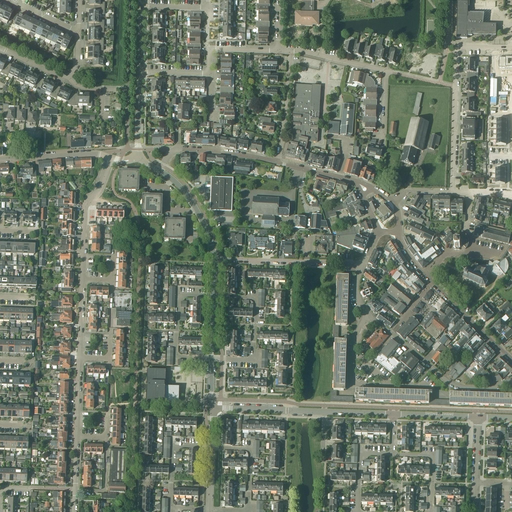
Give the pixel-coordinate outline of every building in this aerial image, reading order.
[(99,3),(99,0),(89,0),(89,5),(96,6),(96,9),(104,9),(104,3),(99,3)] [(269,5),(269,0),(259,0),(259,4),(256,4),(256,8),(270,8),(268,8),(268,5),(269,5)] [(318,1),(318,0),(296,0),(296,1),(302,1),(301,12),(302,12),(302,14),(296,14),(296,25),(301,25),(301,27),(312,27),(312,25),(318,25),(318,14),(312,14),(312,13),(313,13),(313,2),(312,2),(312,1),(318,1)] [(460,0),(461,3),(457,3),(456,39),(467,39),(467,37),(471,36),(471,35),(496,36),(496,28),(497,28),(497,25),(496,25),(482,25),(484,14),(483,14),(478,14),(473,14),(467,14),(468,7),(469,7),(469,0),(460,0)] [(270,8),(256,8),(256,11),(259,11),(259,16),(257,16),(259,17),(269,17),(269,11),(268,11),(268,8),(270,8)] [(7,9),(2,20),(8,22),(12,12),(7,9)] [(70,14),(70,9),(59,9),(59,14),(61,14),(61,15),(60,15),(65,18),(65,17),(64,17),(65,14),(70,14)] [(104,15),(104,9),(96,9),(96,12),(89,12),(89,17),(99,18),(99,15),(104,15)] [(153,21),(166,21),(165,21),(165,15),(167,15),(167,12),(160,12),(155,12),(155,15),(153,15),(153,21)] [(190,22),(201,22),(201,16),(200,16),(200,13),(201,13),(188,13),(188,16),(190,16),(190,21),(189,21),(189,22),(190,22)] [(19,28),(24,17),(19,15),(14,25),(19,28)] [(24,30),(29,20),(24,17),(19,28),(24,30)] [(99,21),(99,18),(89,17),(88,23),(95,24),(95,27),(104,27),(104,21),(99,21)] [(269,22),(269,17),(259,17),(259,22),(256,22),(256,25),(269,25),(268,25),(268,22),(269,22)] [(30,32),(34,22),(29,20),(24,30),(30,32)] [(166,21),(153,21),(153,26),(155,27),(155,29),(166,30),(166,27),(165,26),(165,21),(166,21)] [(35,35),(40,24),(34,22),(30,32),(35,35)] [(200,27),(201,22),(190,22),(190,27),(187,27),(187,30),(201,31),(201,30),(199,30),(200,27)] [(40,37),(45,27),(40,24),(35,35),(40,37)] [(269,26),(269,25),(256,25),(256,29),(258,29),(258,34),(257,34),(258,34),(269,34),(269,29),(268,29),(268,26),(269,26)] [(45,40),(50,29),(45,27),(40,37),(45,40)] [(103,33),(104,27),(95,27),(95,30),(88,30),(88,35),(98,36),(99,33),(103,33)] [(50,42),(55,32),(50,29),(45,40),(50,42)] [(166,33),(166,30),(155,29),(155,32),(153,32),(153,38),(166,38),(165,38),(165,33),(166,33)] [(201,31),(187,30),(187,34),(190,34),(190,39),(188,39),(190,39),(200,39),(200,34),(199,34),(199,31),(201,31)] [(55,45),(60,34),(55,32),(50,42),(55,45)] [(61,47),(65,37),(60,34),(55,45),(61,47)] [(268,40),(269,34),(258,34),(258,39),(255,39),(255,43),(269,43),(267,43),(267,40),(268,40)] [(98,39),(98,36),(88,35),(88,41),(95,42),(95,45),(103,45),(103,39),(98,39)] [(65,37),(61,47),(66,50),(71,39),(65,37)] [(166,38),(153,38),(153,44),(154,44),(154,47),(166,47),(166,44),(164,44),(165,38),(166,38)] [(200,45),(200,39),(190,39),(190,44),(187,44),(187,48),(201,48),(199,48),(199,45),(200,45)] [(357,41),(352,39),(350,41),(350,44),(345,43),(343,52),(348,53),(350,54),(350,51),(354,52),(355,52),(356,45),(357,41)] [(378,45),(376,57),(380,58),(379,60),(386,62),(386,60),(386,59),(388,52),(382,51),(383,48),(382,46),(381,46),(382,42),(379,41),(378,45)] [(368,43),(363,42),(362,46),(356,45),(355,52),(354,52),(354,55),(358,56),(360,56),(361,53),(365,54),(367,47),(368,43)] [(376,57),(378,45),(375,44),(373,45),(372,49),(367,47),(365,54),(364,57),(369,58),(371,58),(371,59),(372,56),(376,57)] [(88,48),(87,53),(92,54),(98,54),(100,54),(100,51),(103,51),(103,45),(95,45),(95,48),(88,48)] [(166,50),(166,47),(154,47),(154,50),(153,50),(152,55),(166,56),(164,56),(164,50),(166,50)] [(201,48),(187,48),(187,51),(190,51),(189,56),(188,56),(189,56),(200,57),(200,51),(199,51),(199,48),(201,48)] [(386,59),(390,60),(390,63),(396,64),(399,55),(394,54),(395,51),(394,49),(389,48),(388,52),(386,59)] [(87,53),(87,59),(94,59),(94,60),(94,66),(103,66),(103,60),(104,57),(100,57),(100,54),(98,54),(92,54),(87,53)] [(166,56),(152,55),(152,61),(154,61),(154,64),(158,65),(158,64),(165,65),(165,61),(164,61),(164,56),(166,56)] [(200,62),(200,57),(189,56),(189,62),(187,62),(187,65),(199,65),(199,62),(200,62)] [(221,65),(231,65),(233,65),(231,65),(232,60),(234,60),(234,56),(221,56),(222,56),(222,59),(221,59),(221,65)] [(499,60),(498,69),(511,68),(511,58),(508,58),(508,59),(508,60),(506,60),(506,58),(502,58),(502,59),(502,60),(499,60)] [(4,75),(9,64),(6,63),(6,62),(4,61),(4,60),(1,59),(0,61),(0,70),(1,71),(0,73),(4,75)] [(263,60),(262,71),(275,71),(275,67),(277,67),(277,66),(278,66),(278,64),(277,63),(277,60),(263,60)] [(13,76),(17,66),(15,65),(14,66),(12,64),(11,65),(9,64),(4,75),(7,76),(8,74),(13,76)] [(231,70),(231,65),(221,65),(221,70),(222,70),(222,74),(234,74),(234,70),(231,70)] [(20,82),(25,72),(22,70),(23,69),(20,68),(17,66),(13,76),(18,79),(17,81),(20,82)] [(478,77),(478,67),(475,67),(464,67),(464,72),(469,73),(468,77),(475,77),(478,77)] [(267,81),(267,82),(270,82),(270,83),(271,84),(272,84),(273,83),(274,82),(277,82),(278,75),(268,74),(268,75),(266,75),(266,71),(259,71),(259,75),(263,75),(263,77),(264,78),(264,80),(265,81),(267,81)] [(29,84),(34,74),(31,73),(28,72),(28,73),(25,72),(20,82),(23,84),(24,82),(29,84)] [(358,84),(360,74),(354,72),(354,73),(351,73),(348,84),(352,85),(352,83),(358,84)] [(36,90),(41,79),(38,78),(39,77),(36,76),(37,75),(34,74),(29,84),(34,86),(33,89),(36,90)] [(234,77),(234,74),(222,74),(222,77),(221,77),(221,82),(231,83),(233,83),(233,82),(231,82),(231,77),(234,77)] [(364,87),(373,81),(371,78),(368,77),(368,76),(365,76),(365,75),(360,74),(358,84),(363,85),(364,87)] [(474,87),(475,77),(468,77),(468,81),(464,80),(463,87),(474,87)] [(45,92),(50,82),(47,80),(47,82),(41,79),(36,90),(40,92),(41,89),(45,92)] [(152,88),(165,88),(163,88),(164,83),(165,83),(165,79),(158,79),(154,79),(154,82),(152,82),(152,88)] [(366,95),(376,95),(376,89),(376,86),(375,86),(375,83),(373,81),(364,87),(366,89),(366,95)] [(52,98),(58,87),(55,86),(55,85),(53,84),(53,83),(50,82),(45,92),(50,94),(49,96),(52,98)] [(231,88),(231,83),(221,82),(221,88),(222,88),(221,91),(234,91),(234,88),(231,88)] [(265,89),(265,86),(258,85),(258,89),(262,89),(262,92),(263,92),(263,94),(265,96),(267,96),(269,96),(270,97),(271,98),(272,98),(273,98),(273,96),(277,96),(277,89),(267,89),(265,89)] [(312,86),(296,85),(294,110),(293,110),(292,134),(294,134),(294,136),(293,136),(290,147),(291,147),(291,149),(290,149),(289,150),(287,150),(285,158),(304,162),(307,150),(304,150),(304,148),(306,148),(308,140),(309,140),(309,142),(317,142),(319,112),(320,112),(320,107),(319,106),(321,86),(312,85),(312,86)] [(62,99),(66,89),(63,88),(63,89),(61,87),(60,88),(58,87),(52,98),(56,99),(57,97),(62,99)] [(474,97),(474,87),(463,87),(463,92),(468,93),(468,97),(474,97)] [(165,88),(152,88),(152,94),(153,94),(153,98),(165,98),(165,94),(163,94),(163,88),(165,88)] [(71,106),(74,95),(71,93),(71,92),(69,91),(66,89),(62,99),(66,102),(65,104),(71,106)] [(233,95),(234,91),(221,91),(221,94),(220,94),(220,100),(231,100),(232,100),(231,100),(231,95),(233,95)] [(82,104),(83,93),(80,93),(80,94),(77,94),(77,95),(74,95),(71,106),(77,107),(77,104),(82,104)] [(83,93),(82,104),(88,105),(88,107),(91,107),(92,95),(89,95),(89,94),(86,94),(83,93)] [(376,100),(376,95),(366,95),(366,100),(363,100),(363,103),(375,104),(375,100),(376,100)] [(474,107),(474,97),(468,97),(468,101),(463,100),(463,106),(474,107)] [(165,102),(165,98),(153,98),(153,102),(151,102),(151,108),(164,108),(163,108),(163,102),(165,102)] [(188,121),(188,113),(187,113),(187,106),(184,105),(182,105),(179,105),(179,100),(177,100),(173,100),(172,106),(179,106),(178,113),(181,113),(180,120),(188,121)] [(231,105),(231,100),(220,100),(220,105),(221,105),(221,109),(226,109),(226,108),(233,109),(233,108),(233,105),(231,105)] [(276,113),(277,103),(268,103),(268,106),(265,106),(265,115),(269,115),(269,113),(273,113),(275,113),(276,113)] [(375,107),(375,104),(363,103),(363,107),(366,107),(365,112),(376,112),(376,107),(375,107)] [(14,110),(13,110),(8,110),(8,105),(3,104),(2,119),(7,119),(7,120),(10,120),(10,122),(13,122),(14,121),(13,121),(14,110)] [(352,135),(354,106),(343,105),(341,124),(340,134),(341,134),(340,135),(346,136),(346,134),(352,135)] [(24,112),(19,112),(19,106),(14,106),(13,110),(14,110),(13,121),(14,121),(18,121),(18,122),(20,122),(20,124),(24,124),(24,123),(24,112)] [(474,112),(474,107),(463,106),(463,112),(468,113),(467,117),(481,117),(481,113),(474,112)] [(35,126),(35,114),(29,113),(30,108),(24,108),(24,112),(24,123),(29,123),(31,123),(31,126),(35,126)] [(164,108),(151,108),(151,114),(153,114),(153,118),(157,118),(164,118),(164,113),(163,113),(163,108),(164,108)] [(238,112),(238,109),(233,108),(233,109),(226,108),(226,109),(225,112),(224,117),(227,117),(227,120),(234,120),(234,117),(235,117),(235,112),(238,112)] [(40,115),(40,126),(50,126),(50,115),(57,115),(57,110),(43,110),(43,115),(40,115)] [(376,118),(376,112),(365,112),(365,117),(363,117),(362,121),(375,121),(375,118),(376,118)] [(269,123),(269,119),(265,118),(260,118),(259,127),(263,127),(262,131),(273,133),(274,125),(270,124),(269,123)] [(421,151),(422,150),(428,123),(411,119),(401,163),(413,166),(416,152),(417,150),(421,151)] [(461,132),(462,132),(462,140),(483,141),(483,120),(462,120),(462,128),(461,128),(461,132)] [(374,124),(375,121),(362,121),(362,124),(365,124),(365,129),(365,132),(373,132),(373,130),(375,130),(375,124),(374,124)] [(340,134),(341,124),(340,123),(328,122),(327,134),(339,135),(339,133),(340,134)] [(167,131),(164,131),(164,133),(165,144),(165,145),(172,145),(174,144),(174,143),(173,136),(169,136),(168,136),(167,131)] [(153,144),(165,144),(164,133),(158,133),(159,136),(153,137),(153,144)] [(196,145),(196,137),(190,136),(191,134),(187,134),(187,142),(190,142),(190,145),(196,145)] [(85,148),(85,143),(83,143),(83,138),(81,138),(81,135),(74,136),(74,142),(71,142),(71,149),(85,148)] [(438,146),(440,137),(432,135),(428,149),(434,150),(435,145),(438,146)] [(105,146),(105,140),(103,140),(103,137),(95,138),(95,139),(91,139),(91,147),(105,146)] [(105,146),(111,146),(112,146),(111,137),(107,138),(107,137),(103,137),(103,140),(105,140),(105,146)] [(209,137),(208,146),(215,146),(215,143),(218,143),(218,137),(215,137),(215,138),(209,137)] [(228,149),(230,140),(221,138),(221,140),(219,147),(228,149)] [(228,149),(236,150),(237,141),(230,140),(228,149)] [(260,142),(256,142),(256,140),(255,140),(255,142),(253,142),(251,151),(255,152),(257,152),(260,153),(261,153),(263,144),(260,144),(260,142)] [(381,157),(383,148),(368,145),(366,154),(371,155),(371,153),(374,154),(374,155),(381,157)] [(317,167),(319,158),(312,156),(313,155),(310,154),(308,161),(311,161),(310,165),(317,167)] [(190,157),(190,155),(181,156),(181,164),(191,163),(191,166),(193,166),(193,157),(190,157)] [(215,163),(215,165),(225,166),(225,163),(225,158),(226,158),(226,157),(216,157),(215,163)] [(319,158),(317,167),(323,168),(325,159),(319,158)] [(340,161),(327,158),(326,161),(326,163),(329,163),(328,168),(327,170),(337,173),(340,161)] [(73,169),(81,168),(80,159),(65,160),(66,167),(73,167),(73,169)] [(80,159),(81,168),(91,168),(90,159),(80,159)] [(358,178),(360,168),(361,164),(347,160),(343,173),(358,178)] [(60,161),(52,161),(53,169),(61,169),(60,168),(63,168),(63,161),(60,161)] [(234,165),(233,171),(249,173),(250,169),(252,169),(253,163),(237,161),(236,165),(234,165)] [(42,162),(38,163),(39,173),(45,173),(45,169),(51,168),(50,162),(42,162)] [(17,166),(16,166),(17,179),(22,179),(22,180),(26,179),(26,164),(24,165),(22,166),(20,166),(20,172),(17,172),(17,166)] [(29,166),(29,165),(28,165),(26,164),(26,179),(30,179),(30,178),(36,178),(35,166),(35,171),(32,171),(32,166),(29,166)] [(0,173),(8,173),(8,165),(0,165),(0,173)] [(472,175),(472,168),(462,167),(462,173),(466,173),(466,176),(470,176),(472,175)] [(372,172),(369,171),(369,170),(366,169),(366,170),(363,169),(362,172),(361,171),(359,178),(367,181),(369,180),(370,177),(372,172)] [(140,180),(141,171),(130,170),(130,172),(120,172),(120,177),(121,177),(121,181),(120,180),(120,188),(122,190),(132,190),(136,190),(136,191),(138,191),(139,183),(137,183),(137,180),(140,180)] [(473,176),(473,184),(476,184),(476,185),(480,185),(480,184),(483,184),(483,180),(485,180),(485,176),(485,175),(479,174),(479,176),(473,176)] [(317,176),(315,181),(323,183),(323,186),(321,190),(324,190),(325,187),(327,187),(330,180),(328,180),(328,179),(317,176)] [(224,178),(220,178),(213,178),(212,182),(212,185),(212,192),(211,192),(211,195),(212,195),(212,201),(211,201),(211,205),(212,205),(211,209),(219,209),(219,211),(223,211),(223,209),(231,210),(231,206),(232,206),(232,202),(231,202),(231,196),(232,196),(232,192),(231,192),(232,186),(233,183),(232,183),(232,179),(224,178)] [(59,180),(59,184),(62,184),(61,190),(64,190),(64,192),(64,196),(68,196),(68,199),(75,200),(76,193),(71,193),(71,192),(68,192),(68,190),(68,185),(63,185),(63,181),(59,180)] [(334,190),(336,182),(330,180),(327,187),(326,189),(331,191),(332,189),(334,190)] [(323,183),(316,181),(313,190),(318,191),(320,192),(323,183)] [(346,192),(348,185),(343,184),(340,194),(342,195),(343,194),(344,194),(344,191),(346,192)] [(350,205),(352,204),(360,200),(355,191),(348,195),(350,198),(344,202),(345,204),(346,204),(346,205),(349,205),(350,205)] [(163,205),(163,195),(153,195),(153,196),(143,196),(143,202),(144,202),(144,205),(143,205),(143,212),(145,214),(155,215),(155,214),(159,214),(159,215),(161,215),(161,207),(160,207),(160,205),(163,205)] [(430,197),(430,196),(417,196),(418,196),(417,197),(415,196),(412,201),(423,207),(426,202),(427,202),(427,203),(430,203),(430,197)] [(438,210),(438,196),(437,196),(431,196),(430,196),(430,197),(433,197),(433,210),(438,210)] [(289,217),(289,204),(279,203),(279,199),(254,197),(253,215),(263,215),(262,217),(261,227),(274,228),(275,218),(274,218),(274,216),(289,217)] [(457,201),(458,201),(458,197),(452,197),(451,201),(451,204),(450,205),(450,207),(451,207),(451,210),(452,210),(452,213),(451,212),(451,215),(457,216),(457,213),(457,201)] [(367,200),(373,213),(376,212),(384,221),(393,213),(385,204),(378,211),(372,198),(367,200)] [(475,204),(484,207),(485,203),(488,204),(489,199),(483,198),(482,200),(476,199),(475,204)] [(58,199),(57,207),(67,207),(67,205),(75,205),(75,200),(68,199),(61,199),(58,199)] [(342,205),(343,210),(347,209),(351,217),(356,215),(356,216),(357,215),(359,218),(363,216),(362,214),(364,214),(363,212),(364,211),(359,201),(357,203),(357,202),(352,204),(350,205),(349,205),(346,205),(346,204),(345,204),(342,205)] [(422,210),(423,207),(412,201),(410,206),(412,207),(411,209),(421,215),(423,216),(425,212),(422,210)] [(496,201),(493,211),(493,214),(498,215),(498,212),(501,202),(496,201)] [(335,212),(343,210),(342,205),(327,209),(330,221),(337,219),(335,212)] [(20,209),(19,217),(22,217),(22,222),(25,222),(25,223),(26,224),(28,224),(29,212),(25,212),(25,210),(24,210),(24,208),(20,207),(20,209)] [(10,223),(10,211),(7,211),(6,209),(1,209),(1,216),(4,216),(4,221),(6,221),(6,222),(7,223),(8,223),(9,223),(10,223)] [(19,217),(20,209),(14,209),(14,212),(10,211),(10,223),(11,223),(12,223),(13,223),(14,222),(13,222),(16,222),(16,217),(19,217)] [(419,218),(421,215),(411,209),(408,214),(410,216),(409,218),(422,225),(424,221),(419,218)] [(29,212),(28,224),(29,224),(30,224),(31,223),(32,223),(32,222),(34,223),(34,219),(38,219),(38,210),(33,210),(32,212),(29,212)] [(312,215),(311,230),(320,230),(320,227),(327,228),(326,222),(321,221),(321,215),(312,215)] [(294,217),(293,228),(305,229),(306,218),(294,217)] [(186,229),(186,219),(176,219),(176,221),(166,220),(166,226),(167,226),(167,229),(166,229),(166,236),(168,239),(178,239),(178,238),(182,239),(184,239),(184,231),(183,231),(183,229),(186,229)] [(338,237),(358,235),(359,235),(359,230),(363,228),(365,233),(369,231),(373,230),(371,226),(372,226),(370,221),(359,225),(348,228),(337,231),(338,237)] [(435,235),(429,232),(422,228),(410,223),(407,230),(417,235),(414,240),(418,242),(421,245),(425,239),(431,242),(435,235)] [(508,245),(511,232),(486,226),(485,228),(482,227),(482,226),(480,226),(477,225),(476,227),(475,227),(473,236),(508,245)] [(450,242),(450,241),(454,237),(449,233),(451,232),(447,228),(444,232),(447,235),(444,238),(445,238),(443,241),(446,244),(449,241),(450,241),(450,242)] [(337,237),(338,237),(337,231),(335,231),(337,237),(337,244),(361,254),(362,251),(363,251),(349,246),(337,241),(337,237)] [(242,246),(242,236),(235,235),(235,237),(232,236),(232,240),(231,240),(230,242),(230,245),(230,247),(232,248),(233,248),(235,248),(236,248),(236,245),(238,245),(238,246),(242,246)] [(363,251),(370,236),(369,235),(361,236),(360,237),(357,236),(358,235),(338,237),(337,237),(337,241),(349,246),(363,251)] [(468,240),(467,237),(465,235),(466,236),(464,238),(459,238),(459,237),(458,236),(457,235),(456,235),(456,236),(455,236),(455,237),(454,237),(454,238),(454,239),(455,239),(455,240),(456,242),(455,243),(454,243),(453,244),(453,247),(454,248),(455,249),(453,249),(453,250),(460,250),(460,249),(458,249),(459,248),(460,248),(460,247),(460,246),(464,246),(466,249),(465,249),(467,248),(468,245),(468,242),(468,240)] [(255,251),(256,251),(256,249),(261,249),(262,238),(254,238),(254,236),(253,236),(249,236),(249,243),(250,243),(250,248),(250,250),(252,250),(252,251),(253,251),(253,250),(255,250),(255,251)] [(332,243),(332,237),(321,236),(320,243),(317,243),(317,244),(316,244),(316,253),(317,254),(317,255),(326,255),(327,254),(328,254),(328,251),(332,251),(332,247),(331,247),(331,243),(332,243)] [(413,246),(415,244),(414,241),(412,240),(410,240),(407,236),(403,238),(407,248),(408,248),(407,248),(408,248),(409,249),(408,249),(413,246)] [(262,238),(261,249),(267,249),(266,251),(269,251),(270,252),(270,251),(273,251),(273,244),(274,244),(275,237),(269,237),(269,239),(262,238)] [(437,257),(440,254),(438,251),(435,247),(436,246),(440,242),(436,238),(431,243),(426,241),(423,243),(427,248),(422,252),(415,244),(413,246),(408,249),(414,257),(413,257),(414,257),(415,258),(417,262),(418,263),(422,269),(428,265),(427,264),(432,260),(437,257)] [(393,257),(400,252),(393,240),(387,244),(384,251),(390,254),(387,258),(390,259),(393,257)] [(292,255),(292,243),(285,243),(285,241),(282,241),(281,249),(284,249),(284,255),(292,255)] [(28,245),(28,254),(34,254),(34,251),(37,251),(37,244),(31,244),(30,245),(28,245)] [(370,259),(377,263),(377,262),(375,261),(377,258),(379,259),(381,253),(374,250),(370,259)] [(401,266),(406,262),(400,253),(392,258),(395,263),(398,261),(399,263),(394,266),(397,269),(400,267),(397,270),(399,268),(401,266)] [(503,259),(504,257),(504,255),(499,262),(497,262),(494,262),(492,264),(489,264),(488,266),(479,265),(479,266),(480,266),(479,268),(478,267),(477,267),(473,265),(473,264),(470,271),(468,270),(468,269),(467,269),(465,274),(462,279),(463,279),(466,280),(466,281),(467,281),(467,280),(470,282),(470,283),(471,282),(473,284),(474,285),(474,284),(477,285),(476,286),(477,286),(478,286),(480,287),(480,288),(481,288),(481,287),(485,287),(486,288),(486,287),(488,283),(488,282),(485,278),(488,273),(488,272),(487,272),(489,271),(490,271),(490,272),(491,273),(492,274),(494,275),(497,275),(499,275),(499,276),(501,275),(503,274),(504,275),(505,275),(504,275),(505,273),(506,272),(507,270),(508,269),(508,267),(508,265),(507,264),(507,262),(505,259),(505,258),(504,260),(503,259)] [(374,269),(377,263),(370,259),(368,263),(373,266),(372,268),(374,269)] [(410,277),(414,274),(411,270),(412,270),(406,263),(406,262),(401,266),(399,268),(397,270),(395,267),(393,270),(388,275),(392,278),(396,282),(399,278),(401,276),(406,280),(409,277),(410,277)] [(390,267),(385,271),(388,275),(393,270),(395,267),(393,265),(390,268),(390,267)] [(63,281),(72,281),(73,274),(71,274),(71,270),(63,270),(63,274),(64,274),(64,278),(63,278),(63,281)] [(367,272),(364,277),(370,282),(374,284),(374,285),(378,288),(383,282),(385,279),(382,277),(380,276),(378,279),(367,272)] [(418,293),(426,283),(415,272),(414,274),(410,277),(409,277),(406,280),(405,282),(410,288),(411,286),(418,293)] [(330,399),(330,402),(352,403),(353,397),(336,397),(336,391),(343,391),(344,387),(345,345),(346,345),(346,339),(338,338),(338,325),(348,326),(348,322),(346,322),(346,310),(347,276),(338,275),(337,286),(336,310),(336,325),(333,325),(332,340),(335,340),(334,362),(333,391),(330,390),(330,399)] [(61,281),(61,292),(63,292),(70,292),(71,289),(72,289),(72,281),(63,281),(61,281)] [(395,283),(395,282),(388,291),(386,294),(390,296),(391,298),(393,296),(392,295),(398,288),(399,286),(395,283)] [(391,298),(394,299),(398,303),(400,301),(407,307),(414,298),(395,283),(399,286),(398,288),(392,295),(393,296),(391,298)] [(364,300),(369,297),(369,296),(373,295),(368,284),(364,285),(366,290),(361,292),(364,300)] [(126,294),(118,294),(118,298),(115,298),(115,306),(126,307),(126,305),(130,305),(130,306),(131,306),(131,294),(128,294),(127,294),(126,294)] [(391,298),(390,296),(388,298),(384,295),(381,300),(393,309),(392,310),(393,310),(392,311),(400,316),(402,313),(406,308),(399,303),(398,305),(393,301),(394,299),(391,298)] [(374,314),(383,307),(373,300),(367,305),(374,314)] [(507,302),(500,309),(503,313),(508,309),(511,306),(507,302)] [(448,306),(447,305),(446,304),(443,304),(440,308),(441,310),(441,311),(438,314),(450,324),(449,324),(450,325),(452,326),(459,318),(448,308),(448,306)] [(494,308),(491,304),(488,307),(486,305),(485,306),(484,306),(476,313),(485,322),(492,316),(493,315),(490,312),(494,308)] [(501,319),(493,327),(496,330),(495,331),(497,333),(498,332),(499,334),(507,327),(504,323),(509,319),(507,317),(511,313),(508,309),(503,313),(505,315),(501,319)] [(26,310),(26,321),(32,321),(32,318),(34,318),(34,313),(32,313),(32,310),(26,310)] [(131,320),(131,312),(116,312),(115,319),(116,319),(116,320),(116,326),(129,327),(130,320),(131,320)] [(387,323),(390,319),(381,313),(377,319),(384,324),(386,322),(387,323)] [(450,325),(449,324),(450,324),(438,314),(435,317),(431,313),(420,325),(436,340),(443,332),(445,334),(448,330),(446,329),(450,325)] [(396,333),(403,340),(419,324),(412,317),(396,333)] [(191,324),(191,328),(199,328),(199,325),(200,324),(200,318),(193,318),(193,324),(191,324)] [(384,324),(390,329),(394,323),(390,319),(387,323),(386,322),(384,324)] [(461,320),(453,328),(449,332),(447,335),(451,339),(453,337),(459,331),(465,324),(461,320)] [(475,333),(474,332),(468,327),(465,324),(459,331),(464,336),(454,346),(456,348),(455,349),(457,352),(475,333)] [(508,328),(501,334),(507,340),(511,334),(511,328),(510,330),(508,328)] [(388,336),(381,330),(377,334),(375,332),(365,343),(375,352),(388,336)] [(472,355),(484,342),(476,334),(464,347),(472,355)] [(444,336),(439,342),(441,345),(442,346),(443,346),(448,340),(444,336)] [(411,345),(415,341),(409,337),(406,341),(411,345)] [(393,359),(394,358),(392,355),(400,345),(393,340),(391,340),(380,353),(379,353),(374,359),(391,373),(399,364),(393,359)] [(420,346),(420,345),(415,341),(411,345),(416,350),(417,350),(420,346)] [(25,343),(25,354),(31,354),(31,351),(33,351),(33,346),(31,346),(31,343),(25,343)] [(417,350),(416,350),(417,350),(417,349),(422,354),(422,353),(424,354),(426,351),(420,345),(420,346),(417,350)] [(438,353),(432,360),(436,364),(444,355),(445,356),(449,351),(443,346),(442,346),(441,345),(435,351),(437,353),(438,353)] [(491,352),(484,345),(471,359),(481,368),(482,369),(495,356),(493,354),(494,353),(492,352),(492,351),(491,352)] [(279,361),(287,361),(287,360),(288,360),(288,357),(287,357),(288,354),(285,354),(285,351),(277,351),(276,354),(279,354),(279,361)] [(392,374),(402,382),(419,362),(408,353),(403,359),(400,363),(399,364),(391,373),(392,374)] [(503,369),(508,364),(501,357),(496,362),(497,363),(495,365),(494,364),(491,368),(497,372),(502,367),(503,369)] [(287,362),(287,361),(279,361),(278,367),(276,367),(276,370),(284,370),(285,367),(287,368),(287,365),(288,365),(288,362),(287,362)] [(415,381),(426,369),(427,368),(420,363),(409,376),(415,381)] [(457,366),(455,364),(450,369),(452,371),(450,374),(455,379),(464,369),(459,364),(457,366)] [(511,374),(511,372),(511,367),(508,364),(503,369),(502,367),(497,372),(498,373),(497,374),(502,380),(508,373),(509,373),(511,374)] [(487,373),(482,368),(471,378),(476,383),(479,381),(482,382),(488,377),(486,375),(487,373)] [(166,370),(147,370),(146,403),(179,404),(179,387),(165,387),(166,370)] [(284,373),(284,370),(276,370),(276,373),(278,373),(278,379),(287,380),(287,379),(287,375),(287,373),(284,373)] [(24,374),(24,385),(30,385),(30,382),(32,382),(32,377),(30,377),(30,374),(24,374)] [(493,383),(502,380),(497,374),(491,376),(493,383)] [(287,380),(278,379),(278,386),(275,386),(275,389),(284,389),(284,386),(287,386),(287,384),(287,380)] [(354,395),(354,398),(356,398),(356,401),(392,403),(425,404),(428,404),(428,406),(429,406),(450,406),(450,404),(511,406),(511,396),(455,394),(455,392),(451,392),(450,392),(450,394),(450,400),(432,400),(432,394),(432,392),(429,392),(426,392),(425,394),(356,391),(356,394),(355,394),(355,395),(354,395)] [(23,407),(22,418),(28,418),(29,415),(31,415),(31,410),(29,410),(29,407),(23,407)] [(274,423),(273,432),(284,432),(284,424),(278,423),(278,422),(274,422),(274,423)] [(333,434),(341,434),(341,428),(344,428),(344,425),(336,425),(335,428),(333,428),(333,430),(332,430),(332,433),(333,433),(333,434)] [(341,441),(341,434),(333,434),(333,435),(332,435),(332,438),(333,438),(332,441),(335,441),(335,443),(343,444),(343,441),(341,441)] [(497,446),(497,438),(498,438),(498,435),(490,434),(490,438),(488,438),(488,446),(490,446),(497,446)] [(22,438),(21,449),(27,449),(27,446),(29,447),(30,441),(28,441),(28,438),(22,438)] [(269,450),(279,451),(279,444),(275,444),(276,442),(269,442),(269,450)] [(343,447),(343,444),(335,443),(335,446),(332,446),(332,449),(332,452),(332,453),(341,453),(341,447),(343,447)] [(488,449),(487,457),(490,457),(496,458),(496,450),(498,450),(498,449),(500,449),(500,446),(498,446),(497,446),(490,446),(490,449),(488,449)] [(340,459),(341,453),(332,453),(331,457),(332,457),(332,459),(334,459),(334,462),(343,463),(343,459),(340,459)] [(498,458),(496,458),(490,457),(490,461),(487,461),(487,469),(496,469),(496,461),(498,461),(498,458)] [(21,471),(20,482),(26,482),(26,479),(28,479),(28,474),(26,474),(27,471),(21,471)] [(101,499),(116,499),(116,492),(124,493),(125,484),(108,483),(108,492),(108,494),(101,494),(101,499)] [(494,511),(495,489),(486,489),(485,511),(494,511)] [(274,511),(282,511),(283,511),(283,507),(282,507),(283,505),(280,505),(280,502),(271,502),(271,505),(274,505),(274,511)]
